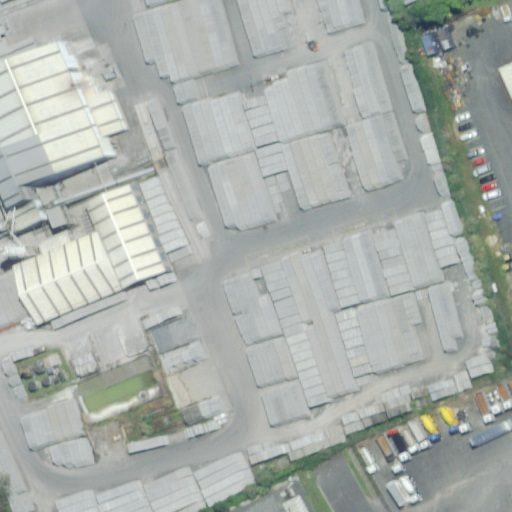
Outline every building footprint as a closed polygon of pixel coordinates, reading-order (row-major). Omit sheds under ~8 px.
[(0,3),(0,62),(2,68),(26,59),(2,3),(0,3)] [(79,38),(0,70),(0,137),(13,168),(8,170),(20,197),(148,144),(120,77),(99,86),(79,38)] [(0,173),(8,170),(13,168),(0,137),(0,173)] [(66,186),(54,191),(68,228),(80,223),(66,186)] [(181,272),(145,186),(99,205),(110,230),(135,291),(181,272)] [(50,324),(135,291),(110,230),(26,263),(50,324)]
